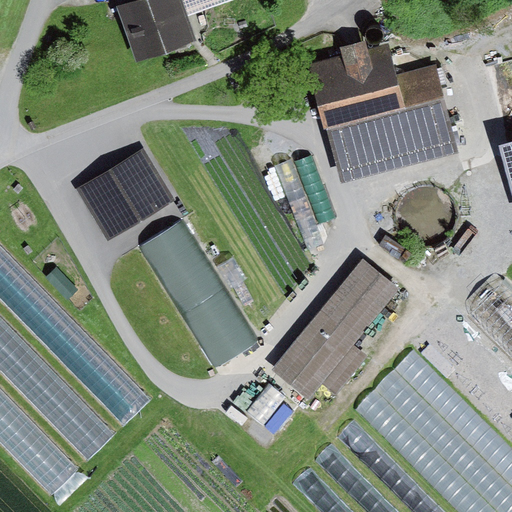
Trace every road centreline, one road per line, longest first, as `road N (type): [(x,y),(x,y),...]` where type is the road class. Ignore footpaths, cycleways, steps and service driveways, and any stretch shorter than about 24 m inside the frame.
road 1 (unclassified): [(7,148),(203,78),(295,36),(349,0)]
road 2 (unclassified): [(7,148),(12,93),(42,0)]
